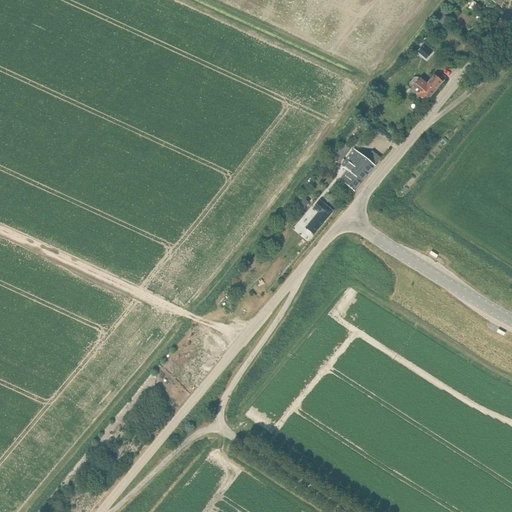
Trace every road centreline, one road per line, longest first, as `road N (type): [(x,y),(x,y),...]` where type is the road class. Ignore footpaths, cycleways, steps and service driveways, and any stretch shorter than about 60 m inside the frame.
road 1 (unclassified): [(101,511),(303,265)]
road 2 (unclassified): [(511,323),(344,217)]
road 3 (unclassified): [(208,420),(291,305),(303,265)]
road 4 (unclassified): [(418,127),(511,4)]
road 5 (unclassified): [(107,511),(208,420)]
road 6 (unclassified): [(418,127),(511,51)]
